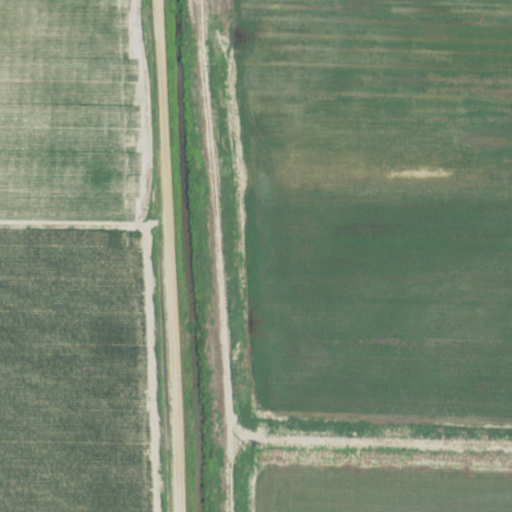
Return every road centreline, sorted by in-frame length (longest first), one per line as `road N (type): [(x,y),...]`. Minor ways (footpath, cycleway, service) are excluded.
road 1 (track): [(178,511),(164,218)]
road 2 (residential): [(164,218),(153,0)]
road 3 (track): [(164,218),(125,225),(0,222)]
